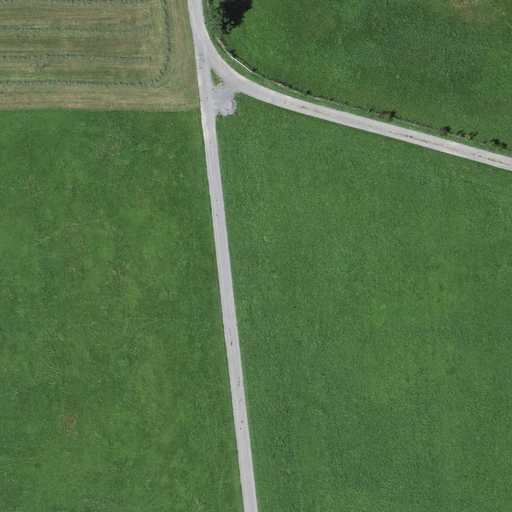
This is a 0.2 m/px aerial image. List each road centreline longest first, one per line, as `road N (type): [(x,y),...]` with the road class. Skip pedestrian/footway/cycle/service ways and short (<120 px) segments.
road 1 (track): [(251,511),(213,168),(210,66)]
road 2 (track): [(210,66),(256,93),(511,165)]
